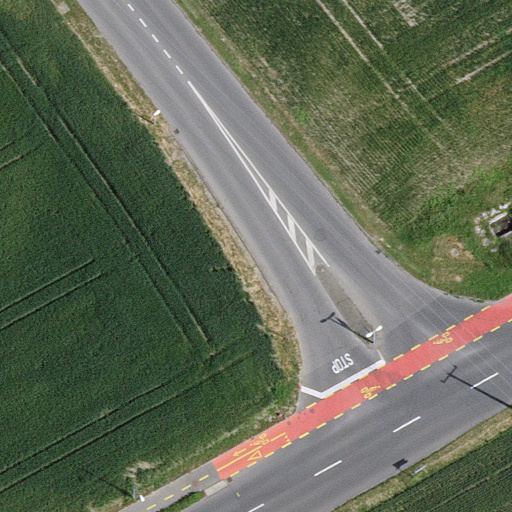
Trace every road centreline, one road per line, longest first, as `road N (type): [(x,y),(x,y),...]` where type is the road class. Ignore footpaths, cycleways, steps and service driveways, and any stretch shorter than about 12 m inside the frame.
road 1 (secondary): [(418,419),(216,120),(123,0)]
road 2 (tertiary): [(252,511),(418,419)]
